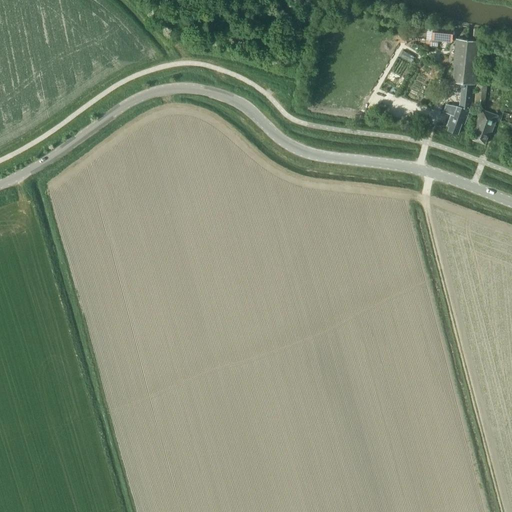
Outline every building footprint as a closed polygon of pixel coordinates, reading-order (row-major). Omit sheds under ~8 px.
[(453,30),(443,28),(442,31),(434,29),(431,40),(452,45),(454,36),(452,35),(453,30)] [(482,31),(474,30),(473,38),(481,40),(482,31)] [(451,81),(461,82),(459,107),(464,108),(463,111),(454,107),(448,124),(450,125),(449,129),(458,132),(462,122),(464,123),(469,110),(470,110),(474,85),(474,83),(475,84),(480,41),(455,38),(451,81)] [(493,43),(482,42),(481,48),(492,50),(493,43)] [(400,56),(412,62),(415,56),(403,50),(400,56)] [(487,86),(476,84),(474,104),(484,105),(487,86)] [(499,115),(481,108),(473,130),(477,131),(474,138),(485,142),(489,131),(492,132),(499,115)]
